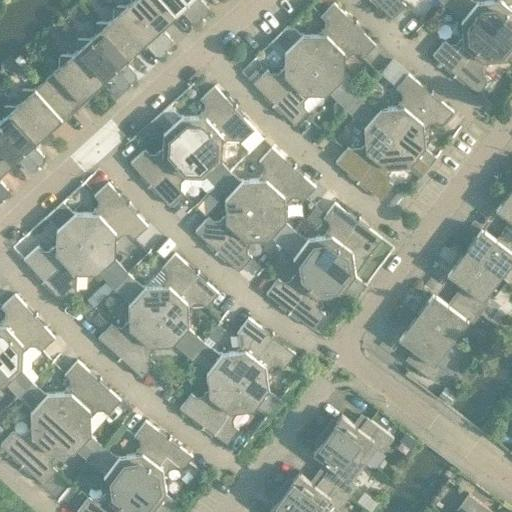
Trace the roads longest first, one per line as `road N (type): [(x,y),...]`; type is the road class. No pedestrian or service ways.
road 1 (residential): [(511,479),(344,353),(345,339),(511,115)]
road 2 (residential): [(226,463),(0,258)]
road 3 (residential): [(308,343),(224,278),(96,146)]
road 4 (residential): [(399,232),(268,124),(202,52)]
road 5 (residential): [(472,107),(353,0)]
road 6 (residential): [(228,511),(320,387)]
road 7 (residential): [(96,146),(202,52)]
road 8 (residential): [(0,236),(96,146)]
